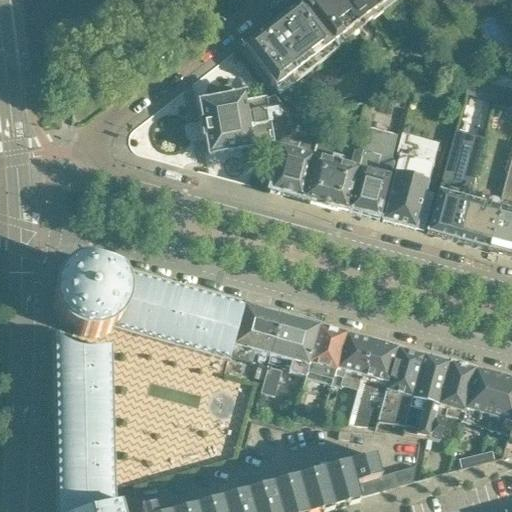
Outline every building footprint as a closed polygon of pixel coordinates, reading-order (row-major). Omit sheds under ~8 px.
[(390,0),(302,0),(300,2),(333,45),(335,43),(354,28),(379,62),(390,53),(404,43),(378,10),(390,0)] [(470,19),(455,0),(442,0),(462,26),(470,19)] [(333,45),(300,2),(271,25),(309,74),(338,51),(336,49),(338,48),(335,43),(333,45)] [(309,74),(271,25),(241,47),(276,91),(282,86),(286,91),(309,74)] [(421,28),(417,32),(418,35),(422,41),(428,36),(421,28)] [(371,93),(352,70),(329,87),(339,100),(371,93)] [(273,144),(265,99),(244,103),(243,97),(230,99),(228,89),(209,92),(211,103),(199,105),(202,123),(200,124),(203,138),(205,138),(208,157),(273,144)] [(359,163),(369,130),(372,118),(370,118),(373,108),(371,102),(357,106),(358,109),(362,110),(356,136),(357,137),(349,167),(342,165),(343,159),(333,157),(335,146),(317,142),(315,148),(314,148),(300,201),(346,214),(359,163)] [(384,203),(394,164),(391,159),(397,138),(369,130),(359,163),(346,214),(379,222),(384,203)] [(456,244),(473,181),(485,140),(455,132),(426,236),(456,244)] [(438,145),(401,135),(396,157),(399,158),(387,204),(382,223),(415,233),(415,232),(423,234),(434,194),(425,193),(438,145)] [(300,201),(314,148),(283,141),(269,193),(300,201)] [(511,259),(511,155),(500,201),(501,201),(487,252),(511,259)] [(501,201),(500,201),(476,194),(478,183),(473,181),(456,244),(487,252),(501,201)] [(229,359),(243,310),(168,289),(108,272),(105,272),(104,275),(79,269),(76,270),(75,270),(73,271),(72,271),(72,272),(70,273),(69,273),(69,274),(66,276),(64,278),(63,279),(62,280),(61,281),(61,282),(60,282),(59,285),(57,288),(56,291),(55,292),(55,294),(54,296),(54,297),(54,299),(54,303),(54,305),(54,307),(54,308),(54,310),(54,311),(55,314),(55,315),(56,316),(57,318),(57,319),(58,321),(60,324),(61,325),(62,327),(63,327),(63,328),(53,338),(52,338),(55,433),(56,511),(117,511),(117,510),(112,511),(112,491),(133,484),(135,491),(236,463),(257,385),(225,376),(228,364),(229,359)] [(268,358),(279,319),(243,310),(229,359),(251,365),(254,354),(268,358)] [(304,379),(317,330),(279,319),(268,358),(269,359),(267,366),(268,366),(260,395),(274,399),(282,370),(288,372),(288,375),(304,379)] [(332,384),(344,337),(317,330),(304,379),(305,380),(306,378),(331,384),(332,384)] [(357,393),(371,344),(344,337),(332,384),(331,384),(330,388),(340,390),(341,388),(357,393)] [(382,403),(397,352),(371,344),(357,393),(347,427),(375,430),(377,424),(380,411),(368,410),(370,401),(382,403)] [(405,428),(411,408),(424,359),(397,352),(382,403),(380,411),(377,424),(405,428)] [(429,441),(449,366),(424,359),(411,408),(422,411),(417,433),(405,430),(403,437),(427,440),(428,441),(429,441)] [(462,422),(475,373),(449,366),(429,441),(439,444),(446,418),(462,422)] [(485,431),(499,380),(475,373),(462,422),(461,425),(485,431)] [(508,437),(511,424),(511,383),(499,380),(485,431),(508,437)] [(350,444),(351,436),(339,434),(338,442),(350,444)] [(490,454),(479,456),(482,465),(493,463),(490,454)] [(469,459),(471,468),(482,465),(479,456),(469,459)] [(154,508),(140,511),(317,511),(358,501),(355,487),(380,480),(380,479),(374,459),(347,466),(349,472),(207,511),(152,511),(152,510),(154,510),(154,508)] [(458,461),(460,471),(471,468),(469,459),(458,461)] [(412,485),(415,469),(392,476),(396,490),(412,485)]
